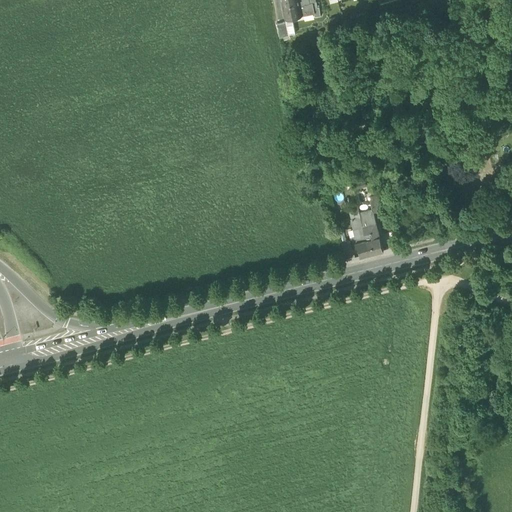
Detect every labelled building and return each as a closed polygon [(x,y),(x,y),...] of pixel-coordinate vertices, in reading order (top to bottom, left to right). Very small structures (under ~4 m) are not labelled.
[(281,0),(283,9),(306,4),(305,1),(300,2),(299,0),(281,0)] [(396,0),(380,4),(382,9),(401,4),(400,0),(396,0)] [(316,1),(306,4),(306,7),(308,7),(309,14),(314,13),(315,16),(322,15),(320,6),(318,7),(316,1)] [(285,19),(292,17),(297,16),(303,15),(301,8),(306,7),(306,4),(283,9),(285,19)] [(292,17),(285,19),(286,22),(287,21),(289,35),(295,33),(293,21),(292,17)] [(277,24),(280,37),(289,35),(287,21),(286,22),(277,24)] [(511,133),(511,125),(503,130),(507,137),(511,133)] [(366,180),(352,184),(354,190),(368,186),(366,180)] [(370,200),(373,211),(381,209),(379,198),(370,200)] [(355,243),(356,243),(355,243),(366,240),(360,214),(359,207),(349,210),(354,229),(356,239),(354,239),(355,243)] [(360,214),(366,240),(380,237),(376,223),(375,220),(373,211),(364,213),(360,214)] [(356,239),(354,229),(348,231),(351,240),(354,239),(356,239)] [(383,251),(380,237),(366,240),(370,254),(383,251)] [(343,250),(345,259),(355,257),(351,242),(348,240),(347,240),(342,241),(340,241),(343,250)] [(370,254),(366,240),(355,243),(356,243),(359,256),(358,256),(358,257),(370,254)]
